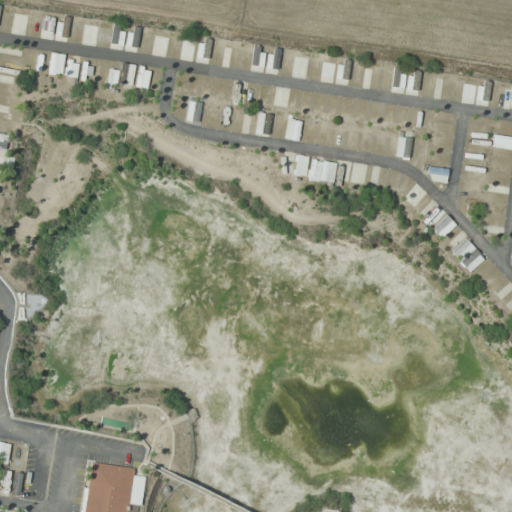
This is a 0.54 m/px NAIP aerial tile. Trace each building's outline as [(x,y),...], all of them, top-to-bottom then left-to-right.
[(120,46),(125,28),(114,25),(110,43),(120,46)] [(137,47),(139,29),(131,28),(128,46),(137,47)] [(228,62),(237,61),(235,43),(226,44),(228,62)] [(252,65),(258,65),(260,48),(254,48),(252,65)] [(63,74),(63,54),(50,54),(50,74),(63,74)] [(294,77),(306,77),(307,56),(294,56),(294,77)] [(118,83),(131,85),(135,66),(123,63),(118,83)] [(135,85),(146,89),(151,71),(140,67),(135,85)] [(393,87),(400,86),(399,69),(392,69),(393,87)] [(107,86),(116,86),(117,70),(108,70),(107,86)] [(408,80),(408,89),(418,89),(419,72),(413,72),(413,80),(408,80)] [(288,94),(280,89),(272,105),(280,109),(288,94)] [(200,102),(188,101),(187,121),(199,122),(200,102)] [(284,138),(297,141),(302,122),(289,119),(284,138)] [(511,147),(511,137),(493,136),(492,147),(511,147)] [(296,174),(306,175),(308,157),(298,157),(296,174)] [(320,180),(333,182),(337,164),(324,162),(320,180)] [(447,169),(429,167),(428,179),(446,181),(447,169)] [(442,238),(456,224),(446,215),(432,228),(442,238)] [(465,238),(451,252),(470,271),(484,258),(465,238)] [(83,511),(91,462),(133,468),(131,474),(143,477),(140,505),(128,504),(126,511),(83,511)]
